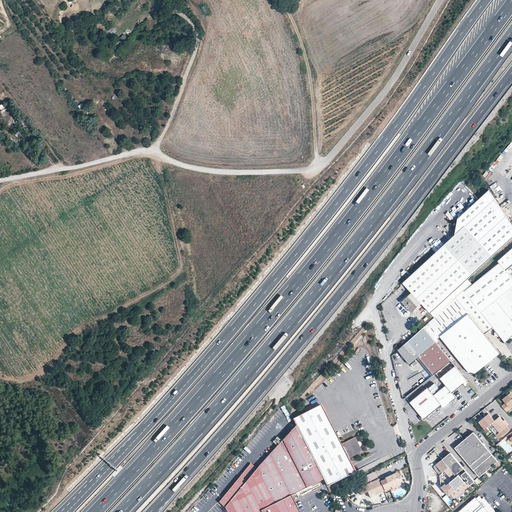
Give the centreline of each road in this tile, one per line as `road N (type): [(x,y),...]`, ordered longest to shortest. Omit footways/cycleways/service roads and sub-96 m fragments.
road 1 (motorway): [(485,0),(275,279),(66,511)]
road 2 (motorway): [(511,3),(326,249),(95,511)]
road 3 (motorway): [(120,511),(297,313),(511,34)]
road 4 (motorway): [(150,511),(280,366),(511,72)]
road 5 (unclassified): [(441,0),(386,91),(317,167),(205,170),(153,148)]
road 6 (track): [(153,148),(168,127),(195,40),(190,20),(158,0)]
road 7 (track): [(317,167),(306,59),(281,0)]
road 8 (residential): [(414,455),(371,300)]
road 9 (residential): [(414,455),(511,377)]
